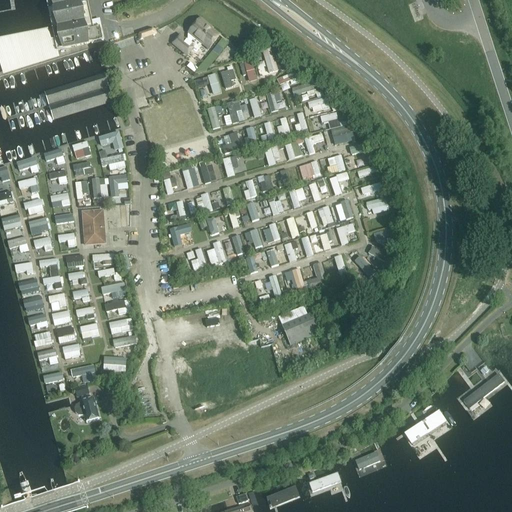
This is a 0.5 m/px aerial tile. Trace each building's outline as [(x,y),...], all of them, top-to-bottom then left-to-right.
[(45,0),(48,10),(88,1),(87,0),(45,0)] [(48,10),(50,20),(90,12),(88,1),(48,10)] [(50,20),(52,31),(86,23),(92,22),(90,12),(50,20)] [(196,51),(202,44),(208,50),(219,37),(206,26),(206,25),(200,20),(189,34),(192,36),(186,42),(179,36),(173,45),(187,56),(193,48),(196,51)] [(86,23),(52,31),(54,40),(56,51),(57,51),(100,42),(101,42),(103,41),(100,28),(92,29),(91,22),(86,23)] [(48,31),(38,33),(47,58),(58,55),(57,51),(56,51),(54,40),(51,41),(48,31)] [(38,33),(30,35),(38,61),(47,58),(38,33)] [(30,35),(20,37),(29,64),(38,61),(30,35)] [(20,37),(11,39),(20,67),(29,64),(20,37)] [(11,39),(2,40),(11,70),(20,67),(11,39)] [(0,40),(0,64),(2,72),(11,70),(2,40),(0,40)] [(222,40),(206,61),(212,65),(228,45),(222,40)] [(259,52),(268,76),(279,73),(269,48),(259,52)] [(250,62),(242,65),(247,82),(255,80),(250,62)] [(266,75),(264,68),(262,69),(260,62),(254,64),(259,77),(266,75)] [(281,64),(276,66),(279,73),(284,71),(281,64)] [(218,74),(223,91),(235,88),(229,68),(223,69),(222,66),(216,68),(218,75),(218,74)] [(279,90),(300,80),(296,72),(275,82),(279,90)] [(53,122),(114,103),(104,74),(44,93),(53,122)] [(213,76),(192,82),(194,89),(208,86),(211,97),(218,95),(213,76)] [(293,100),(313,93),(310,84),(290,92),(293,100)] [(271,97),(265,99),(268,115),(275,114),(271,97)] [(281,98),(273,100),(275,110),(283,108),(281,98)] [(326,106),(324,99),(318,100),(302,104),(304,112),(326,106)] [(258,101),(247,103),(251,118),(262,115),(258,101)] [(245,109),(239,110),(238,104),(227,107),(230,117),(235,115),(237,123),(248,119),(245,109)] [(225,106),(220,108),(224,116),(229,113),(225,106)] [(318,116),(320,126),(336,122),(334,112),(318,116)] [(207,114),(209,131),(216,130),(214,113),(207,114)] [(297,126),(292,128),(294,134),(305,130),(301,115),(294,117),(297,126)] [(275,129),(277,139),(288,138),(285,120),(278,121),(279,128),(275,129)] [(260,126),(263,138),(258,138),(260,144),(272,141),(269,125),(260,126)] [(329,133),(333,147),(353,142),(349,128),(329,133)] [(243,132),(245,140),(242,141),(244,148),(255,145),(251,130),(243,132)] [(215,149),(217,157),(239,151),(235,134),(227,137),(229,146),(215,149)] [(307,138),(307,146),(321,147),(321,139),(307,138)] [(68,148),(70,154),(86,150),(85,143),(68,148)] [(294,145),(287,146),(290,161),(297,160),(294,145)] [(348,157),(366,153),(365,145),(346,148),(348,157)] [(279,147),(268,149),(270,166),(281,164),(279,147)] [(346,149),(340,151),(342,162),(348,161),(346,149)] [(40,158),(42,164),(61,157),(59,151),(40,158)] [(329,165),(324,166),(327,177),(333,176),(331,171),(338,170),(339,172),(344,171),(341,156),(328,159),(329,165)] [(100,170),(101,176),(119,173),(116,157),(97,161),(99,170),(100,170)] [(28,171),(37,169),(34,159),(25,161),(28,171)] [(86,163),(70,167),(72,173),(88,169),(86,163)] [(296,168),(299,180),(305,179),(303,167),(296,168)] [(208,185),(207,178),(213,178),(211,168),(199,170),(201,186),(208,185)] [(352,185),(362,182),(361,179),(374,175),(372,168),(349,175),(352,185)] [(284,171),(267,176),(270,187),(275,185),(273,180),(279,178),(282,188),(288,186),(284,171)] [(289,179),(296,177),(293,171),(287,173),(289,179)] [(174,184),(182,182),(185,192),(192,190),(186,172),(171,177),(174,184)] [(49,188),(65,185),(63,173),(47,175),(49,188)] [(258,180),(261,194),(270,192),(267,178),(258,180)] [(332,198),(340,195),(335,178),(326,181),(332,198)] [(34,180),(15,184),(17,191),(36,187),(34,180)] [(97,181),(89,182),(92,201),(100,200),(97,181)] [(122,193),(121,184),(113,185),(113,181),(108,181),(109,194),(122,193)] [(161,182),(165,197),(171,196),(168,181),(161,182)] [(252,187),(256,186),(256,181),(243,182),(245,193),(241,193),(242,201),(254,200),(252,187)] [(73,185),(75,202),(81,201),(80,191),(85,190),(85,183),(73,185)] [(314,185),(292,193),(296,205),(300,203),(298,198),(308,194),(312,203),(319,201),(318,199),(326,195),(323,186),(315,189),(314,185)] [(384,191),(380,192),(378,185),(355,191),(358,201),(384,193),(384,191)] [(228,190),(220,191),(223,206),(231,205),(228,190)] [(285,194),(291,212),(296,210),(291,192),(285,194)] [(66,196),(48,198),(49,209),(67,207),(66,196)] [(195,207),(201,206),(202,214),(210,213),(207,196),(194,199),(195,207)] [(363,206),(367,218),(382,213),(381,210),(391,206),(388,198),(363,206)] [(283,201),(266,205),(269,217),(286,212),(283,201)] [(6,202),(0,202),(0,214),(13,213),(12,207),(6,208),(6,202)] [(22,212),(27,211),(28,215),(41,213),(40,202),(21,204),(22,212)] [(344,221),(350,218),(345,202),(338,204),(344,221)] [(167,214),(176,213),(177,219),(183,218),(182,204),(167,205),(167,214)] [(252,205),(243,208),(249,224),(257,222),(252,205)] [(314,212),(319,227),(331,223),(326,208),(314,212)] [(236,226),(246,223),(242,210),(232,213),(236,226)] [(103,213),(82,214),(85,247),(105,245),(103,213)] [(227,215),(230,231),(236,229),(233,214),(227,215)] [(302,233),(314,230),(310,214),(298,217),(302,233)] [(0,222),(1,227),(8,226),(8,222),(17,221),(17,217),(5,218),(5,221),(0,222)] [(290,237),(296,235),(291,220),(285,222),(290,237)] [(30,224),(33,236),(45,233),(42,221),(30,224)] [(188,247),(184,225),(173,227),(174,228),(167,229),(171,250),(188,247)] [(270,243),(278,240),(272,225),(264,228),(270,243)] [(344,241),(354,238),(350,226),(333,231),(338,248),(346,246),(344,241)] [(255,231),(248,233),(252,249),(259,248),(255,231)] [(388,232),(373,236),(374,242),(382,240),(384,248),(392,246),(388,232)] [(57,251),(75,249),(73,235),(55,237),(57,251)] [(317,237),(321,253),(328,251),(325,236),(317,237)] [(236,237),(230,239),(236,256),(243,253),(236,237)] [(299,241),(303,259),(311,257),(307,239),(299,241)] [(31,242),(33,254),(50,251),(48,240),(31,242)] [(7,251),(25,249),(24,241),(6,243),(7,251)] [(288,241),(281,243),(286,265),(294,263),(288,241)] [(210,247),(214,260),(222,259),(219,245),(210,247)] [(264,270),(277,266),(274,258),(281,255),(278,247),(258,254),(264,270)] [(383,264),(387,256),(369,248),(365,256),(383,264)] [(197,266),(203,264),(199,251),(193,253),(197,266)] [(118,257),(121,271),(129,269),(125,255),(118,257)] [(335,281),(344,279),(339,257),(330,260),(335,281)] [(356,258),(351,263),(364,277),(369,272),(356,258)] [(38,270),(56,267),(55,260),(37,263),(38,270)] [(29,264),(12,268),(14,275),(22,273),(23,278),(32,276),(29,264)] [(196,264),(189,266),(191,273),(198,270),(196,264)] [(303,288),(307,286),(309,290),(325,284),(318,265),(310,268),(315,280),(301,284),(303,288)] [(95,274),(97,280),(113,277),(112,270),(95,274)] [(286,279),(291,278),(294,290),(301,288),(296,271),(285,274),(286,279)] [(272,277),(252,284),(258,300),(269,296),(270,299),(279,296),(272,277)] [(17,293),(36,289),(34,282),(16,286),(17,293)] [(184,288),(185,295),(202,291),(201,285),(184,288)] [(102,296),(120,293),(119,286),(101,289),(102,296)] [(178,288),(160,292),(161,298),(179,295),(178,288)] [(79,304),(88,303),(86,292),(70,294),(71,303),(78,302),(79,304)] [(47,306),(63,302),(62,295),(46,299),(47,306)] [(128,309),(124,310),(122,303),(103,308),(105,315),(114,313),(115,318),(130,314),(128,309)] [(302,308),(276,317),(280,327),(305,317),(302,308)] [(91,310),(74,312),(75,323),(86,322),(85,317),(92,316),(91,310)] [(283,328),(290,347),(323,333),(315,315),(283,328)] [(43,317),(27,320),(29,332),(45,329),(43,317)] [(125,322),(107,324),(108,331),(126,329),(125,322)] [(77,336),(88,336),(88,339),(97,338),(96,327),(77,328),(77,336)] [(47,333),(32,338),(34,345),(42,343),(43,347),(51,345),(47,333)] [(112,349),(129,347),(128,340),(111,342),(112,349)] [(83,358),(94,356),(92,346),(81,348),(83,358)] [(253,351),(254,358),(271,355),(270,347),(253,351)] [(38,363),(45,361),(46,366),(55,365),(53,351),(36,354),(38,363)] [(273,356),(238,363),(243,388),(278,381),(273,356)] [(120,372),(120,360),(103,359),(103,366),(112,366),(112,372),(120,372)] [(233,371),(232,361),(225,361),(225,366),(220,366),(219,359),(212,359),(213,373),(233,371)] [(211,375),(210,361),(190,362),(191,377),(211,375)] [(71,380),(94,375),(92,368),(69,373),(71,380)] [(456,399),(469,415),(508,385),(496,368),(456,399)] [(59,377),(43,381),(45,388),(61,384),(59,377)] [(240,391),(242,399),(270,390),(267,383),(240,391)] [(202,401),(232,393),(230,387),(200,394),(202,401)] [(87,388),(74,391),(77,400),(89,397),(87,388)] [(132,402),(114,391),(108,401),(126,412),(132,402)] [(76,415),(79,418),(85,418),(86,424),(99,420),(93,399),(81,403),(81,405),(80,406),(75,408),(75,412),(76,415)] [(440,415),(405,437),(413,449),(448,427),(440,415)] [(381,451),(353,463),(359,478),(387,467),(381,451)] [(343,491),(337,475),(305,483),(309,498),(328,490),(330,495),(343,491)] [(297,487),(266,498),(269,509),(299,498),(297,487)] [(253,511),(251,503),(222,511),(253,511)]
